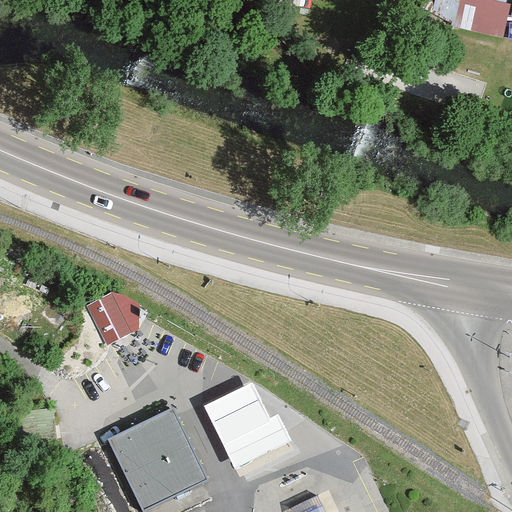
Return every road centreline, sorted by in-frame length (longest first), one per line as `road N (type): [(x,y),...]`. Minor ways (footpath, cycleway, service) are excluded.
road 1 (primary): [(470,287),(242,238),(0,149)]
road 2 (unknown): [(224,480),(326,436),(378,511)]
road 3 (secondary): [(470,287),(476,354),(511,448)]
